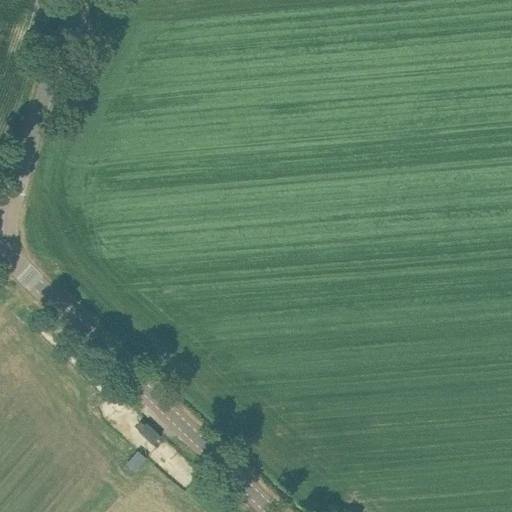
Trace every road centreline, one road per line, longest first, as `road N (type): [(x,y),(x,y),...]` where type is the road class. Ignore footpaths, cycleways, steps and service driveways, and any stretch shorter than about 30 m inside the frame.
road 1 (tertiary): [(281,511),(0,246)]
road 2 (unclassified): [(0,203),(69,0)]
